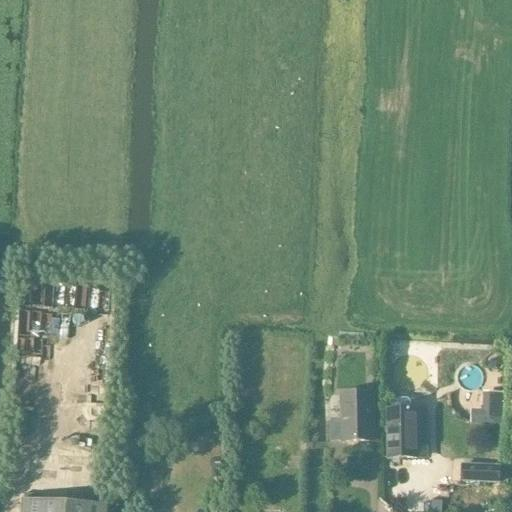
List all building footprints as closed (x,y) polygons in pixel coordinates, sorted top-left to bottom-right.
[(341,445),(376,444),(374,393),(339,394),(340,420),(330,420),(330,443),(341,443),(341,445)] [(474,415),(474,423),(501,424),(503,396),(487,395),(486,415),(474,415)] [(392,409),(386,409),(387,461),(417,460),(416,409),(412,409),(412,403),(408,400),(395,400),(392,404),(392,409)] [(461,465),(460,483),(500,485),(501,467),(461,465)] [(20,502),(19,511),(103,511),(103,508),(20,502)]
